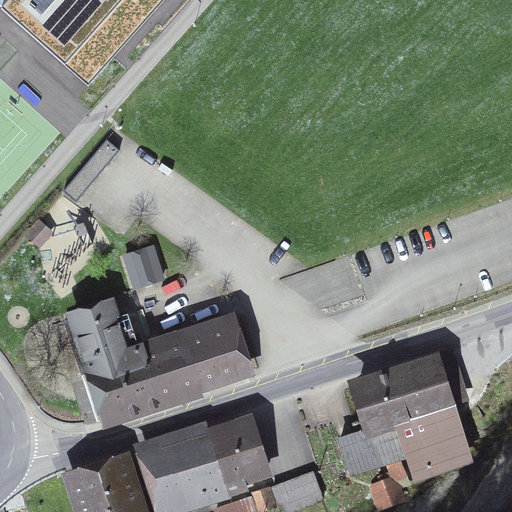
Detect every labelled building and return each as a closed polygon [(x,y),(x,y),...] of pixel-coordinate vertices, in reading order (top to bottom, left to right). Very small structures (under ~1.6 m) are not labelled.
[(89,85),(164,0),(7,0),(1,8),(89,85)] [(106,140),(63,191),(76,202),(119,151),(106,140)] [(138,281),(155,276),(149,255),(132,260),(138,281)] [(247,372),(230,319),(153,343),(153,341),(138,346),(134,334),(122,338),(111,306),(65,321),(98,420),(247,372)] [(462,400),(449,357),(358,387),(368,420),(337,430),(350,470),(388,458),(397,484),(469,460),(451,403),(462,400)] [(196,492),(200,503),(245,488),(242,477),(264,470),(248,423),(149,455),(164,503),(196,492)] [(74,479),(84,511),(137,511),(122,464),(74,479)] [(290,511),(323,500),(313,473),(272,488),(281,511),(290,511)] [(373,486),(381,509),(402,501),(393,478),(373,486)] [(216,511),(260,511),(260,510),(275,506),(269,488),(253,493),(255,498),(216,511)]
